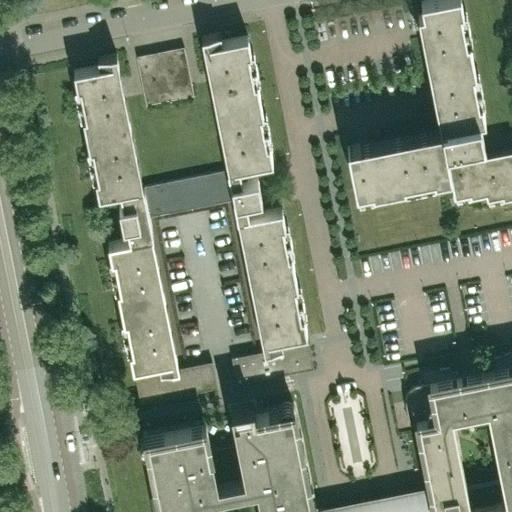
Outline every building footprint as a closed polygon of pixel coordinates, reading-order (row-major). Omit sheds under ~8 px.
[(468,154),(466,144),(482,140),(480,131),(478,120),(484,119),(480,102),(478,102),(472,73),(475,72),(468,40),(466,41),(460,11),(463,11),(460,0),(425,0),(421,1),(423,12),(418,13),(431,83),(440,127),(431,129),(359,143),(359,142),(347,145),(356,188),(356,189),(371,186),(372,189),(404,182),(403,180),(432,174),(433,176),(449,173),(453,194),(468,191),(469,194),(484,191),(485,196),(502,192),(502,195),(511,193),(511,160),(511,161),(510,153),(480,159),(478,152),(468,154)] [(251,67),(248,53),(251,52),(247,35),(222,40),(209,43),(214,70),(215,74),(251,67)] [(192,85),(184,47),(183,47),(183,48),(172,50),(181,97),(192,95),(194,95),(192,85)] [(181,97),(172,50),(160,52),(169,99),(181,97)] [(169,99),(160,52),(149,54),(158,101),(169,99)] [(158,101),(149,54),(137,57),(137,56),(136,56),(144,95),(146,104),(147,104),(158,101)] [(117,89),(112,62),(100,64),(74,70),(77,87),(80,86),(82,100),(118,93),(117,89)] [(260,98),(257,81),(254,82),(251,67),(215,74),(221,105),(260,98)] [(124,124),(118,93),(82,100),(85,115),(83,116),(86,132),(124,124)] [(263,129),(260,114),(263,113),(260,98),(221,105),(227,136),(263,129)] [(130,155),(124,124),(86,132),(89,148),(92,148),(95,162),(130,155)] [(117,273),(152,266),(146,236),(153,235),(149,215),(233,199),(237,218),(243,217),(249,248),(285,241),(282,224),(285,224),(282,207),(249,214),(246,201),(250,200),(269,196),(265,175),(242,180),(240,167),(272,160),(269,143),(266,143),(263,129),(227,136),(233,167),(229,168),(142,185),(137,186),(130,155),(95,162),(98,177),(95,178),(99,195),(120,191),(123,204),(118,205),(122,226),(127,225),(129,238),(108,242),(111,258),(111,259),(114,258),(117,273)] [(294,271),(291,253),(288,254),(285,241),(249,248),(255,279),(294,271)] [(159,297),(152,266),(117,273),(120,288),(117,288),(120,305),(159,297)] [(298,302),(294,286),(297,285),(294,271),(255,279),(261,309),(298,302)] [(165,329),(159,297),(120,305),(123,320),(126,320),(129,336),(165,329)] [(307,332),(303,314),(300,315),(298,302),(261,309),(267,337),(267,341),(284,337),(307,332)] [(171,360),(167,337),(165,329),(129,336),(131,349),(129,349),(133,368),(171,360)] [(313,366),(308,340),(231,355),(237,381),(313,366)] [(140,439),(140,440),(140,441),(140,442),(140,443),(140,444),(141,444),(141,445),(142,446),(143,446),(143,447),(144,447),(144,448),(145,448),(146,448),(147,448),(148,448),(150,459),(160,511),(511,511),(511,355),(511,352),(511,350),(504,353),(501,354),(498,356),(495,358),(491,359),(485,363),(482,366),(479,368),(459,372),(452,370),(449,370),(446,369),(442,368),(439,368),(433,368),(429,368),(426,368),(423,368),(420,368),(420,370),(421,370),(423,380),(423,382),(419,383),(417,383),(416,383),(416,384),(415,384),(414,384),(414,385),(413,385),(412,386),(411,386),(411,387),(410,387),(410,388),(409,388),(409,389),(408,389),(408,390),(407,391),(407,392),(406,393),(406,394),(406,395),(405,395),(405,396),(405,397),(405,398),(405,399),(405,400),(405,401),(405,402),(405,403),(409,422),(416,420),(431,494),(339,511),(315,511),(294,405),(294,404),(293,404),(293,403),(293,402),(292,402),(292,401),(291,401),(291,400),(290,400),(289,399),(288,399),(287,399),(286,399),(285,399),(284,399),(283,399),(283,400),(282,400),(282,401),(281,401),(281,402),(280,402),(280,403),(280,404),(279,404),(279,405),(279,406),(279,407),(268,409),(255,412),(253,401),(240,404),(231,406),(233,415),(232,415),(233,418),(234,418),(238,442),(210,448),(205,421),(146,433),(145,434),(144,434),(143,434),(143,435),(142,435),(142,436),(141,436),(141,437),(140,438),(140,439)] [(212,359),(135,375),(140,401),(217,385),(212,359)]
